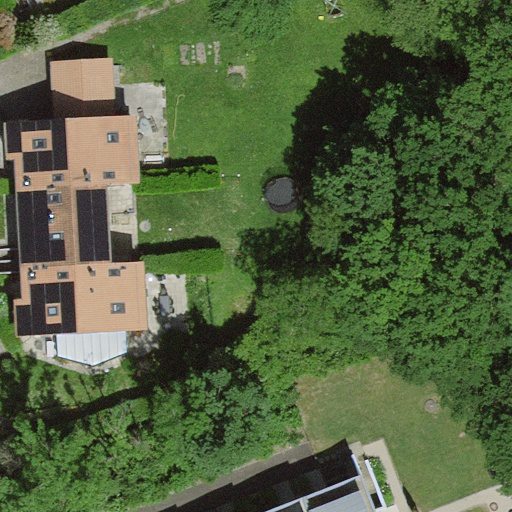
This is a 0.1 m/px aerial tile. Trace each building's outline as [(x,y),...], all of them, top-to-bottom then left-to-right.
[(19,158),(21,190),(110,186),(141,184),(138,120),(114,121),(111,59),(52,62),(55,124),(8,126),(10,158),(19,158)] [(21,190),(25,272),(114,268),(110,186),(21,190)] [(114,268),(25,272),(26,303),(18,304),(20,339),(150,332),(147,267),(114,268)] [(301,493),(308,511),(376,511),(360,470),(301,493)] [(254,511),(308,511),(301,493),(254,511)]
